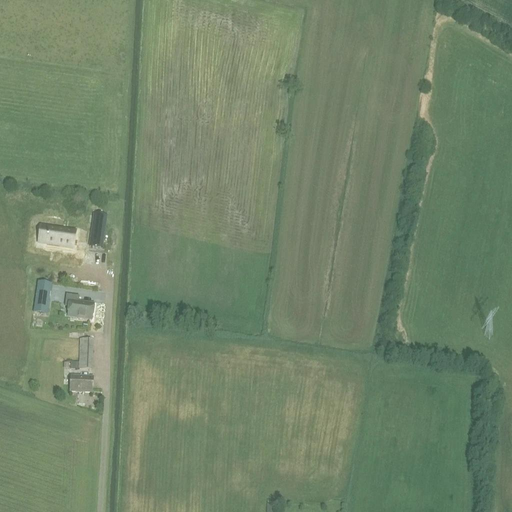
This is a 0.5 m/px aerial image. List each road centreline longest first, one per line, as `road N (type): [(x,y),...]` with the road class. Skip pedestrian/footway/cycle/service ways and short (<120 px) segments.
road 1 (unknown): [(107,392),(112,285),(96,267),(93,248)]
road 2 (unclassified): [(100,511),(107,392)]
